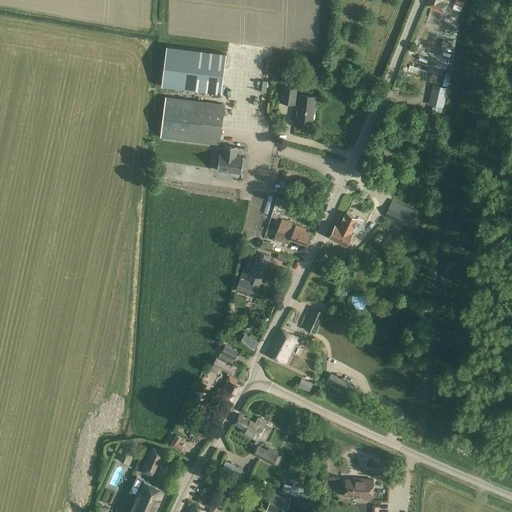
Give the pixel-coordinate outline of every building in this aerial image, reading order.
[(447,0),(428,0),(426,5),(443,12),(447,0)] [(455,0),(453,8),(461,11),(465,0),(455,0)] [(167,46),(162,86),(221,94),(227,54),(167,46)] [(299,103),(297,119),(312,120),(315,97),(301,95),(301,96),(296,95),(297,89),(282,87),(282,92),(280,102),(294,104),(294,103),(299,103)] [(432,87),(430,103),(445,105),(447,88),(432,87)] [(160,137),(219,144),(224,104),(165,97),(160,137)] [(219,154),(217,170),(242,173),(244,157),(236,156),(238,146),(225,144),(223,154),(219,154)] [(387,146),(382,148),(385,162),(390,160),(387,146)] [(385,217),(407,226),(412,217),(390,206),(385,217)] [(359,218),(351,214),(346,212),(345,214),(345,213),(342,220),(339,226),(335,225),(329,237),(347,245),(353,232),(352,232),(359,218)] [(290,238),(294,240),(307,245),(312,234),(305,232),(306,229),(282,219),(274,239),(288,244),(290,238)] [(263,240),(262,247),(272,250),(274,242),(263,240)] [(255,254),(259,247),(247,242),(244,250),(255,254)] [(241,276),(236,290),(245,293),(245,292),(254,296),(259,285),(261,280),(270,256),(261,252),(252,272),(246,269),(243,276),(241,276)] [(278,254),(276,259),(286,263),(288,258),(278,254)] [(272,303),(269,311),(273,313),(277,305),(272,303)] [(313,307),(304,328),(316,333),(325,312),(313,307)] [(280,329),(267,354),(286,363),(295,342),(298,343),(300,338),(280,329)] [(243,333),(239,341),(255,349),(259,342),(243,333)] [(218,357),(216,356),(211,366),(220,370),(221,368),(229,372),(227,375),(229,376),(222,390),(226,392),(224,396),(233,401),(240,387),(236,385),(238,381),(232,377),(234,374),(233,374),(237,366),(232,364),(237,352),(224,345),(218,357)] [(302,378),(298,387),(309,392),(313,383),(302,378)] [(332,386),(349,395),(354,387),(336,378),(332,386)] [(240,431),(255,439),(257,440),(267,421),(258,417),(255,422),(239,414),(234,424),(242,428),(240,431)] [(289,418),(285,428),(292,431),(296,421),(289,418)] [(299,427),(314,434),(317,427),(312,425),(312,426),(302,422),(299,427)] [(170,446),(181,453),(184,447),(179,443),(182,438),(177,435),(170,446)] [(254,455),(274,464),(276,457),(279,451),(269,446),(267,450),(258,445),(254,455)] [(141,471),(152,477),(160,460),(161,460),(165,451),(152,446),(141,471)] [(123,447),(118,459),(129,463),(134,452),(123,447)] [(243,469),(238,467),(236,466),(226,462),(222,470),(240,477),(243,469)] [(366,479),(358,478),(358,480),(346,479),(345,495),(364,496),(364,499),(372,500),(373,485),(365,485),(366,479)] [(154,511),(165,490),(143,481),(134,501),(132,500),(126,511),(154,511)] [(301,498),(309,500),(310,497),(300,493),(302,488),(293,485),(293,486),(285,483),(282,491),(299,497),(301,498)] [(271,511),(281,511),(286,499),(272,494),(267,511),(271,511)] [(298,498),(295,506),(306,509),(309,501),(298,498)]
